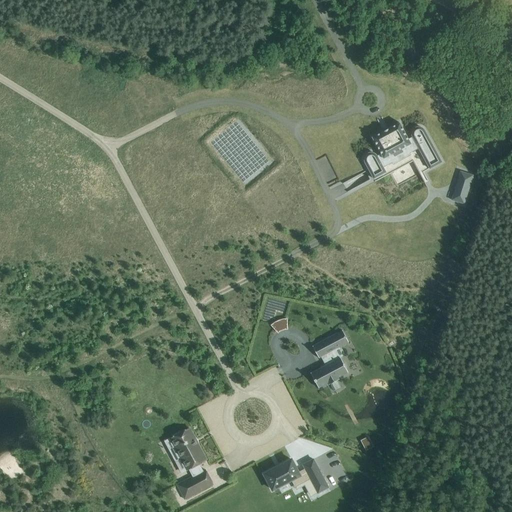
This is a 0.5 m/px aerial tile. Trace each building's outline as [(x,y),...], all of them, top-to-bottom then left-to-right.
[(365,155),(364,159),(364,162),(375,182),(413,161),(420,174),(442,162),(423,129),(419,127),(414,128),(412,132),(412,137),(408,139),(399,123),(372,137),(381,154),(377,156),(374,153),(369,153),(365,155)] [(343,182),(347,191),(371,179),(366,170),(343,182)] [(452,198),(451,200),(464,204),(473,175),(460,171),(452,198)] [(272,322),(275,310),(287,313),(290,302),(269,296),(262,320),(272,322)] [(274,332),(289,330),(287,318),(273,321),(274,332)] [(329,384),(339,379),(338,378),(348,372),(340,358),(339,358),(334,350),(348,342),(342,330),(312,346),(319,358),(321,357),(326,365),(311,373),(318,388),(328,383),(329,384)] [(289,387),(278,392),(289,414),(300,409),(289,387)] [(170,439),(175,448),(173,450),(177,458),(180,457),(186,470),(190,468),(194,476),(177,485),(184,499),(213,484),(205,470),(200,472),(196,465),(206,459),(190,428),(180,433),(179,432),(172,436),(173,437),(170,439)] [(370,442),(363,445),(365,450),(372,446),(370,442)] [(291,461),(264,476),(270,487),(273,492),(291,482),(295,488),(311,480),(318,494),(325,490),(328,488),(313,461),(307,464),(303,466),(305,470),(298,473),(291,461)]
